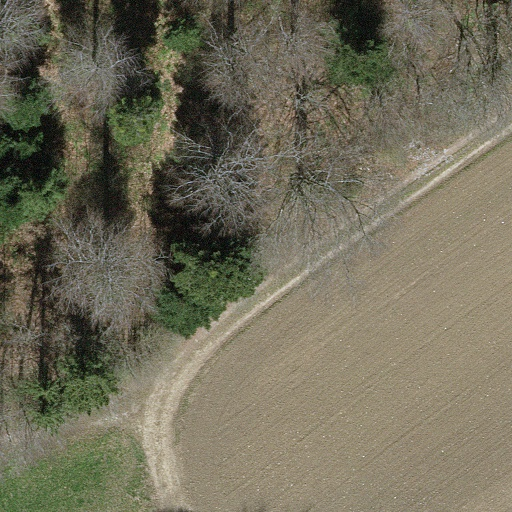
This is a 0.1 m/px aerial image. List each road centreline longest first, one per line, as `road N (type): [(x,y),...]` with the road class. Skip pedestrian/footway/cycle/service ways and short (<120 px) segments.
road 1 (track): [(155,402),(223,314),(511,104)]
road 2 (track): [(155,402),(0,433)]
